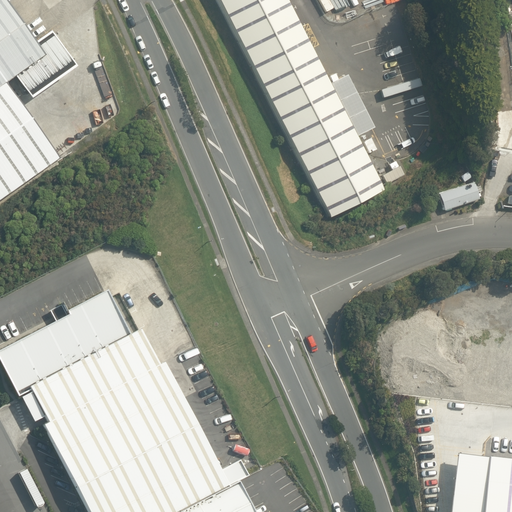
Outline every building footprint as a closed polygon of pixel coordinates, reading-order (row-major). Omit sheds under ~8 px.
[(32,99),(77,67),(52,31),(35,43),(5,0),(0,0),(0,96),(1,96),(0,94),(0,87),(16,77),(32,99)] [(216,0),(329,219),(384,191),(356,138),(374,129),(347,77),(330,85),(286,0),(216,0)] [(411,0),(407,0),(391,4),(398,37),(418,33),(411,0)] [(416,43),(402,46),(406,66),(420,63),(416,43)] [(436,128),(431,108),(425,88),(406,93),(412,113),(422,111),(427,130),(436,128)] [(475,182),(439,193),(445,211),(480,200),(475,182)] [(0,360),(19,396),(32,390),(30,386),(131,334),(108,289),(67,311),(69,314),(67,315),(62,305),(50,311),(56,321),(0,350),(0,360)] [(42,425),(87,511),(177,511),(239,480),(249,475),(240,460),(221,470),(165,362),(160,364),(141,329),(131,334),(30,386),(32,390),(32,391),(22,397),(34,422),(44,417),(47,422),(42,425)] [(511,511),(511,331),(503,416),(496,415),(486,511),(511,511)] [(489,377),(466,375),(462,423),(485,425),(489,377)] [(255,511),(239,480),(177,511),(255,511)]
